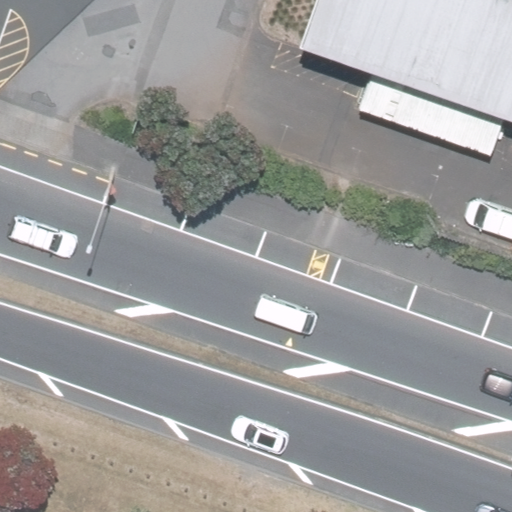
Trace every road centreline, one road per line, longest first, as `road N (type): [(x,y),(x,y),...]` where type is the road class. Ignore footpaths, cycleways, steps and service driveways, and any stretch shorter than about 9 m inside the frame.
road 1 (primary): [(0,204),(511,384)]
road 2 (primary): [(511,511),(0,332)]
